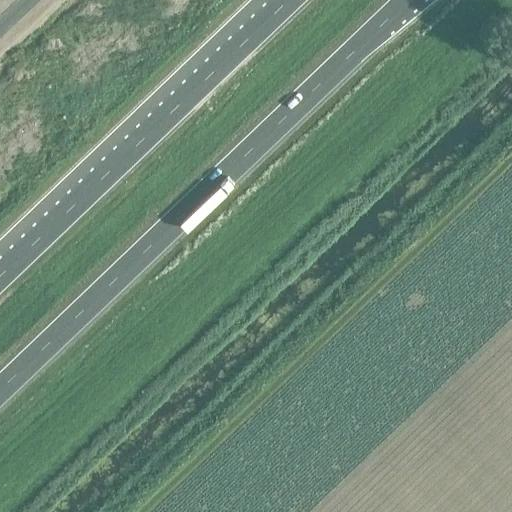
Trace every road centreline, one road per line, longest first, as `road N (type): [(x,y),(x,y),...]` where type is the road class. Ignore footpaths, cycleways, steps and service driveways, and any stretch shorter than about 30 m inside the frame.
road 1 (trunk): [(0,392),(411,0)]
road 2 (trunk): [(280,0),(0,267)]
